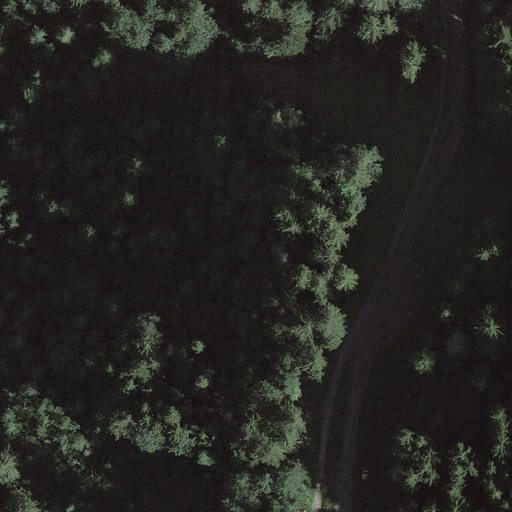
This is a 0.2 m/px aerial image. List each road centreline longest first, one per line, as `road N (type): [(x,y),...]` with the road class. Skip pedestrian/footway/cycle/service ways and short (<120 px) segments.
road 1 (track): [(394,278),(448,115),(455,66),(448,0)]
road 2 (track): [(350,511),(361,369),(394,278)]
